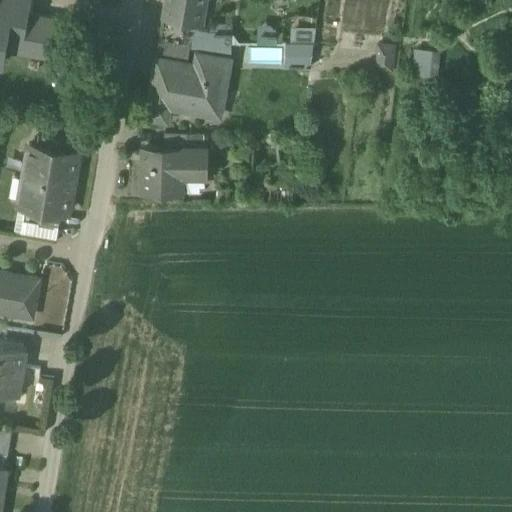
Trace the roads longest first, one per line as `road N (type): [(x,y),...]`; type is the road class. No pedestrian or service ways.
road 1 (residential): [(134,0),(89,260)]
road 2 (residential): [(89,260),(43,511)]
